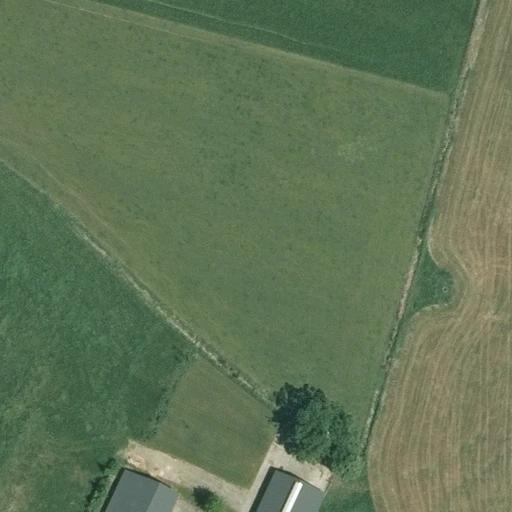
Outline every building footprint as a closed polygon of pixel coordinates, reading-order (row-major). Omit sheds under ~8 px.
[(173,380),(177,371),(166,367),(171,355),(152,348),(142,373),(160,380),(162,376),(173,380)] [(203,383),(196,402),(225,414),(233,394),(203,383)] [(196,434),(188,429),(195,417),(157,396),(142,423),(189,448),(196,434)] [(85,491),(91,464),(26,450),(12,511),(76,511),(81,491),(85,491)] [(126,471),(106,511),(169,511),(177,495),(126,471)] [(274,474),(256,511),(315,511),(323,496),(274,474)] [(190,511),(217,511),(219,509),(195,499),(190,511)]
